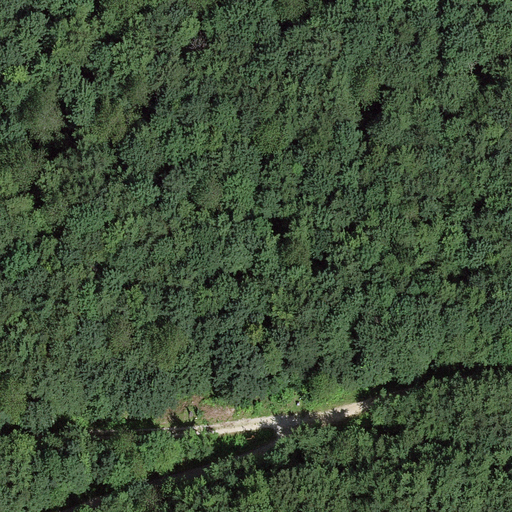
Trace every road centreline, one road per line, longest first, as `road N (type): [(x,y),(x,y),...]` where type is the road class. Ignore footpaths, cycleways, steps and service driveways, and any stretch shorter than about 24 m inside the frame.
road 1 (track): [(344,413),(0,442)]
road 2 (track): [(344,413),(64,511)]
road 3 (track): [(511,465),(344,413)]
road 4 (track): [(511,372),(405,390),(344,413)]
